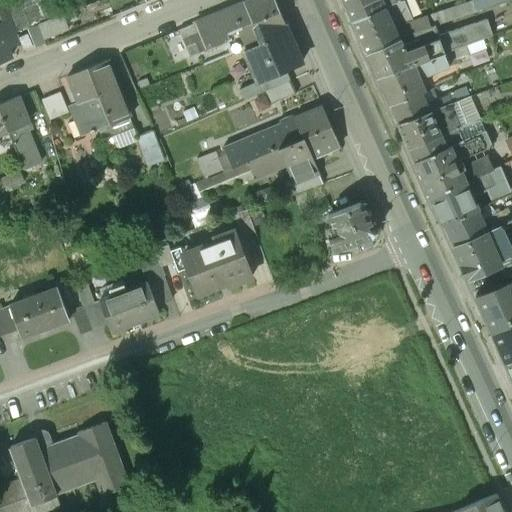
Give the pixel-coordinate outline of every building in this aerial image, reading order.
[(275,0),(247,0),(244,2),(252,21),(280,10),(275,0)] [(343,0),(352,20),(385,6),(382,0),(343,0)] [(244,2),(194,22),(206,49),(226,40),(226,38),(229,37),(227,31),(237,27),(252,21),(244,2)] [(386,7),(385,6),(352,20),(366,51),(400,37),(395,27),(386,7)] [(252,21),(237,27),(247,48),(288,30),(280,10),(252,21)] [(61,15),(38,24),(44,38),(67,29),(61,15)] [(511,17),(497,15),(438,35),(439,39),(444,53),(511,27),(511,17)] [(426,16),(405,23),(409,34),(430,27),(426,16)] [(194,22),(167,34),(177,56),(189,51),(190,55),(206,49),(194,22)] [(405,23),(395,27),(400,37),(409,34),(405,23)] [(409,34),(400,37),(406,52),(439,39),(438,35),(436,36),(433,26),(409,34)] [(0,29),(0,61),(11,57),(0,29)] [(247,48),(243,50),(256,80),(257,81),(284,69),(302,61),(288,30),(247,48)] [(400,37),(366,51),(377,77),(412,64),(406,52),(400,37)] [(439,39),(406,52),(412,64),(413,64),(431,58),(444,53),(439,39)] [(444,53),(431,58),(436,70),(450,65),(447,59),(444,53)] [(455,57),(447,59),(450,65),(457,63),(455,57)] [(431,58),(413,64),(418,76),(419,77),(436,71),(436,70),(431,58)] [(107,59),(87,67),(99,94),(118,86),(107,59)] [(412,64),(377,77),(389,104),(420,91),(425,89),(419,77),(418,76),(413,64),(412,64)] [(99,94),(87,67),(68,74),(78,100),(70,103),(83,132),(91,129),(92,131),(96,130),(95,128),(99,126),(110,122),(99,94)] [(284,69),(257,81),(256,80),(238,88),(243,99),(266,90),(289,80),(284,69)] [(141,83),(147,105),(190,95),(184,72),(141,83)] [(289,80),(266,90),(271,103),(296,92),(290,79),(289,80)] [(118,86),(99,94),(110,122),(111,123),(130,115),(118,86)] [(420,91),(389,104),(398,124),(429,111),(420,91)] [(60,92),(42,100),(50,118),(68,111),(60,92)] [(30,128),(18,95),(0,102),(0,104),(10,130),(24,169),(40,162),(27,129),(30,128)] [(0,104),(0,133),(10,130),(0,104)] [(447,104),(429,111),(440,134),(456,128),(447,104)] [(322,106),(294,117),(302,137),(330,125),(322,106)] [(440,134),(429,111),(398,124),(408,146),(440,134)] [(294,117),(223,147),(231,167),(280,147),(302,137),(294,117)] [(110,122),(99,126),(104,137),(115,132),(111,123),(110,122)] [(302,137),(280,147),(293,181),(317,172),(312,157),(339,146),(330,125),(302,137)] [(440,134),(408,146),(414,158),(449,145),(462,140),(456,128),(440,134)] [(462,140),(449,145),(456,161),(491,145),(484,131),(462,140)] [(151,132),(136,138),(147,165),(161,159),(151,132)] [(449,145),(414,158),(430,194),(464,180),(459,168),(456,161),(449,145)] [(215,151),(195,158),(203,176),(222,169),(215,151)] [(499,151),(490,155),(493,163),(498,161),(503,159),(499,151)] [(493,163),(490,155),(486,157),(491,169),(496,166),(500,165),(498,161),(493,163)] [(486,157),(459,168),(464,180),(491,169),(486,157)] [(491,169),(464,180),(469,191),(501,178),(496,166),(491,169)] [(20,171),(3,178),(8,188),(25,181),(20,171)] [(317,172),(293,181),(298,192),(301,191),(322,183),(317,172)] [(464,180),(430,194),(443,223),(477,207),(469,191),(464,180)] [(298,192),(291,194),(299,217),(309,214),(301,191),(298,192)] [(364,201),(328,214),(334,228),(327,231),(334,249),(371,234),(376,228),(364,201)] [(511,202),(496,209),(502,223),(511,219),(511,202)] [(477,207),(443,223),(448,236),(483,220),(477,207)] [(500,224),(452,244),(467,277),(499,264),(505,278),(511,275),(511,244),(509,245),(500,224)] [(234,230),(216,237),(217,240),(190,250),(195,262),(187,265),(197,293),(229,281),(228,278),(249,270),(234,230)] [(165,275),(154,279),(161,300),(172,295),(165,275)] [(147,280),(125,289),(127,293),(115,297),(113,293),(100,298),(112,330),(159,312),(147,280)] [(511,280),(475,295),(491,330),(511,321),(511,280)] [(57,287),(35,295),(36,299),(25,303),(24,299),(10,304),(22,336),(37,330),(69,318),(57,287)] [(95,301),(83,306),(91,327),(102,323),(95,301)] [(83,306),(72,310),(80,331),(91,327),(83,306)] [(13,328),(5,307),(0,308),(0,328),(1,332),(13,328)] [(511,321),(491,330),(509,371),(511,369),(511,321)] [(79,434),(40,448),(36,436),(10,445),(22,477),(0,484),(0,509),(1,511),(36,511),(59,504),(55,493),(96,478),(102,493),(128,484),(106,421),(78,431),(79,434)] [(504,511),(496,493),(458,509),(459,511),(504,511)]
